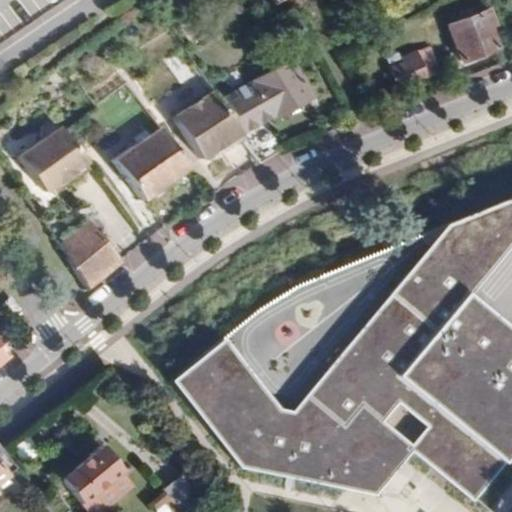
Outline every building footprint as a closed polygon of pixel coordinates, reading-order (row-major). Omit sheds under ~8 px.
[(0,42),(60,0),(16,0),(0,11),(0,42)] [(485,10),(445,28),(460,62),(495,48),(485,22),(490,21),(485,10)] [(400,56),(403,61),(385,69),(393,88),(423,76),(421,73),(431,69),(430,65),(432,65),(424,46),(400,56)] [(271,119),(308,98),(286,61),(249,83),(242,87),(239,82),(233,86),(236,91),(218,101),(219,102),(234,125),(240,134),(270,116),(271,119)] [(211,161),(244,139),(242,137),(240,134),(234,125),(219,102),(218,101),(212,91),(172,117),(200,159),(207,154),(211,161)] [(157,130),(114,162),(141,200),(186,168),(157,130)] [(254,130),(242,137),(244,139),(260,163),(272,155),(254,130)] [(62,131),(20,162),(46,196),(58,187),(60,189),(76,177),(75,175),(88,166),(62,131)] [(511,193),(444,217),(393,291),(438,333),(472,293),(511,242),(511,193)] [(151,214),(141,222),(147,230),(143,233),(147,239),(150,237),(163,228),(151,214)] [(57,246),(60,250),(86,289),(103,275),(119,261),(88,222),(57,246)] [(474,498),(506,459),(404,373),(438,333),(393,291),(307,396),(343,422),(363,400),(383,416),(392,404),(427,425),(407,448),(474,498)] [(506,459),(511,451),(511,327),(472,293),(438,333),(404,373),(506,459)] [(10,299),(0,306),(0,319),(5,325),(21,312),(10,299)] [(343,422),(307,396),(293,412),(276,410),(222,341),(168,378),(239,465),(377,490),(407,448),(383,416),(363,400),(343,422)] [(120,472),(100,447),(59,480),(84,511),(103,511),(133,488),(120,472)] [(0,482),(5,478),(4,476),(13,469),(0,453),(0,482)] [(480,496),(500,511),(511,511),(511,460),(509,459),(480,496)] [(191,476),(167,496),(179,511),(188,511),(207,497),(191,476)]
